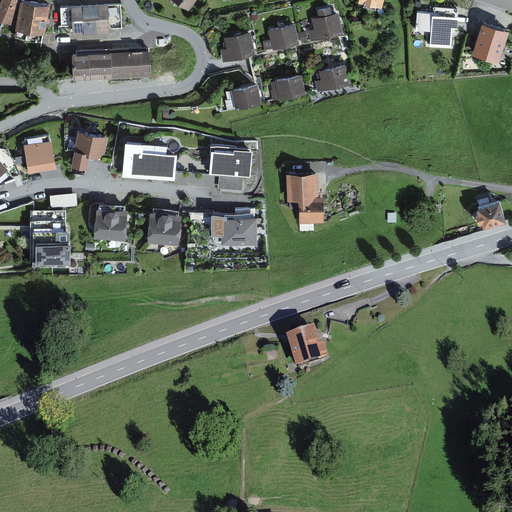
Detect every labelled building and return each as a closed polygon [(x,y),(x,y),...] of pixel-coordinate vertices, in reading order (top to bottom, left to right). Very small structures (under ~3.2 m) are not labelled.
[(2,0),(0,6),(0,19),(14,24),(21,0),(2,0)] [(25,0),(22,0),(18,30),(50,35),(55,5),(25,0)] [(178,0),(193,10),(200,0),(178,0)] [(387,0),(361,0),(361,3),(385,9),(387,0)] [(125,4),(63,7),(63,24),(74,23),(74,30),(126,28),(125,4)] [(311,30),(314,40),(345,34),(341,10),(315,15),(318,28),(311,30)] [(462,15),(421,11),(419,30),(432,31),(430,45),(454,47),(456,28),(461,29),(462,15)] [(511,31),(511,28),(485,20),(474,52),(502,61),(511,31)] [(297,23),(270,29),(272,37),(264,39),(266,50),(275,48),(314,40),(311,30),(299,32),(297,23)] [(223,48),(226,60),(259,52),(254,31),(228,37),(230,47),(223,48)] [(154,45),(73,49),(75,77),(110,75),(155,73),(154,45)] [(348,64),(316,71),(320,90),(352,84),(348,64)] [(304,73),(272,79),(275,99),(308,92),(304,73)] [(262,83),(233,89),(236,106),(265,101),(262,83)] [(111,136),(80,130),(73,168),(90,171),(93,156),(106,158),(111,136)] [(143,136),(125,135),(122,172),(173,177),(176,150),(143,147),(143,136)] [(54,139),(27,145),(33,173),(60,168),(54,139)] [(253,142),(235,140),(234,146),(212,144),(209,169),(222,171),(220,186),(241,188),(243,172),(250,173),(253,142)] [(0,148),(0,178),(15,166),(0,148)] [(321,172),(289,172),(290,198),(302,198),(302,221),(327,221),(327,194),(321,194),(321,172)] [(76,192),(50,193),(51,208),(77,206),(76,192)] [(502,200),(479,206),(484,223),(507,217),(502,200)] [(51,208),(31,208),(32,262),(70,261),(70,207),(51,208)] [(131,211),(100,207),(97,237),(128,240),(131,211)] [(184,214),(152,213),(151,240),(183,241),(184,214)] [(259,213),(224,214),(224,242),(259,242),(259,213)] [(290,339),(299,367),(328,357),(319,329),(290,339)]
